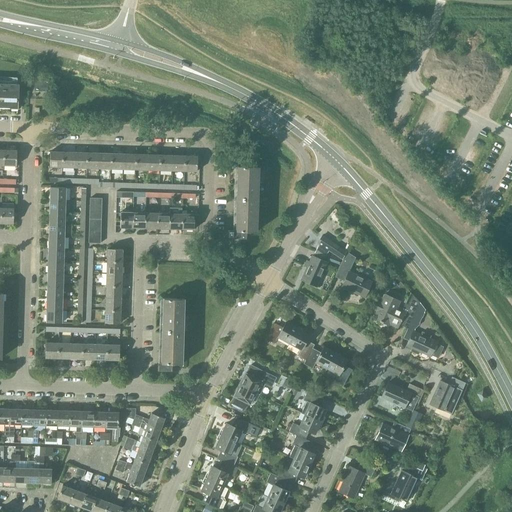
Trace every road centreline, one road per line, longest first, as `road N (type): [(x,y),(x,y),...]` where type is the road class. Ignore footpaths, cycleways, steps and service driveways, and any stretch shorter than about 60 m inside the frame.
road 1 (secondary): [(511,393),(457,305),(336,162)]
road 2 (residential): [(207,246),(208,138),(29,127)]
road 3 (secondary): [(336,162),(233,89),(117,49)]
road 4 (residential): [(136,391),(143,244),(207,246)]
road 5 (residential): [(313,511),(380,358)]
road 6 (residential): [(22,387),(25,241)]
road 7 (tertiary): [(268,281),(336,162)]
road 8 (residential): [(380,358),(268,281)]
road 9 (tertiary): [(206,397),(268,281)]
road 10 (tertiary): [(163,511),(206,397)]
road 11 (secondary): [(117,49),(0,21)]
